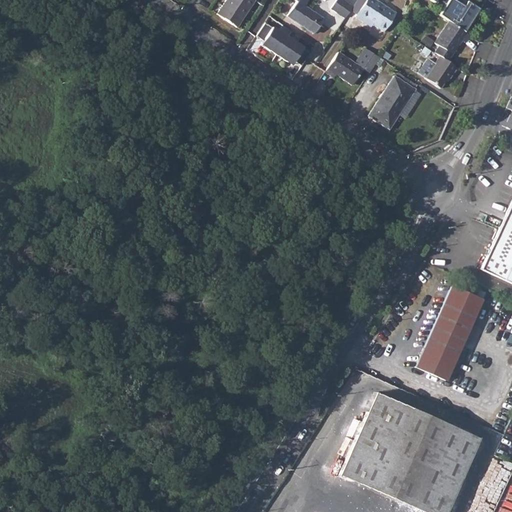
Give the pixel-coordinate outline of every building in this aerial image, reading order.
[(225,0),(217,14),(236,27),(253,0),(225,0)] [(293,0),(296,2),(287,16),(313,33),(323,18),(305,6),(308,0),(293,0)] [(353,5),(345,0),(335,0),(330,8),(344,18),(353,5)] [(365,0),(355,15),(364,22),(366,19),(372,23),(383,31),(395,13),(376,0),(365,0)] [(464,32),(478,9),(467,1),(463,6),(453,0),(440,0),(446,4),(439,15),(448,21),(464,32)] [(438,46),(433,54),(438,57),(445,63),(461,41),(464,43),(468,36),(464,32),(448,21),(433,44),(438,46)] [(310,52),(264,22),(255,35),(262,40),(263,39),(266,41),(263,46),(288,63),(291,57),(295,60),(294,61),(301,66),(310,52)] [(338,51),(324,71),(330,76),(333,73),(351,85),(362,68),(366,63),(372,53),(365,48),(355,63),(338,51)] [(372,53),(366,63),(372,68),(379,57),(372,53)] [(445,63),(438,57),(433,66),(425,61),(416,74),(438,89),(444,81),(446,82),(455,69),(445,63)] [(393,77),(368,116),(388,129),(413,90),(393,77)] [(511,198),(479,269),(511,284),(511,198)] [(449,286),(414,367),(444,381),(480,300),(449,286)] [(374,395),(337,477),(415,511),(445,511),(478,442),(374,395)]
